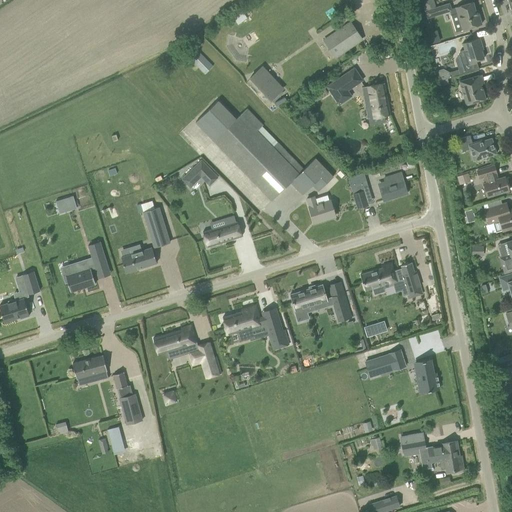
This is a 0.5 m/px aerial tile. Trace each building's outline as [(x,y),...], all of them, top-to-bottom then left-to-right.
[(429,0),(422,2),(425,10),(435,7),(432,0),(429,0)] [(456,32),(481,24),(477,10),(475,10),(472,2),(450,9),(449,3),(435,7),(425,10),(427,18),(449,11),(456,32)] [(350,22),(324,40),(336,57),(362,39),(350,22)] [(462,43),(464,50),(459,51),(457,56),(462,58),(457,67),(460,75),(477,70),(475,64),(477,63),(476,61),(484,58),(480,46),(482,45),(479,38),(462,43)] [(196,49),(188,57),(205,74),(213,66),(196,49)] [(251,75),(249,78),(270,100),(282,89),(263,68),(253,77),(251,75)] [(353,68),(327,86),(339,104),(352,95),(349,90),(362,82),(353,68)] [(447,79),(451,78),(451,77),(460,75),(458,69),(448,72),(443,68),(437,70),(441,81),(447,79)] [(481,74),(459,81),(466,104),(485,98),(481,84),(484,84),(481,74)] [(449,84),(447,79),(441,81),(437,81),(439,87),(449,84)] [(384,83),(362,87),(368,119),(384,116),(390,115),(384,83)] [(328,93),(324,88),(316,94),(312,98),(315,102),(328,93)] [(316,158),(304,169),(278,144),(262,126),(263,125),(247,108),(236,119),(218,100),(202,115),(195,122),(272,201),(290,182),(302,195),(312,185),(318,191),(333,177),(326,169),(316,158)] [(495,145),(493,145),(491,138),(477,142),(477,141),(472,143),(470,135),(458,139),(462,151),(469,149),(473,160),(496,154),(495,152),(497,152),(495,145)] [(209,169),(201,160),(188,172),(196,181),(209,169)] [(485,183),(483,183),(487,197),(509,190),(505,177),(497,179),(495,173),(496,173),(494,166),(484,168),(477,171),(479,178),(484,177),(485,183)] [(363,173),(348,178),(350,184),(356,202),(358,208),(368,205),(362,186),(367,184),(363,173)] [(401,173),(391,176),(384,178),(386,186),(379,189),(383,201),(407,193),(401,173)] [(458,176),(460,184),(470,181),(468,173),(458,176)] [(72,196),(67,197),(71,209),(76,207),(72,196)] [(309,207),(314,223),(335,216),(330,200),(317,205),(314,196),(306,198),(309,207)] [(240,201),(234,202),(236,210),(242,209),(240,201)] [(502,230),(510,228),(511,226),(511,209),(508,210),(506,204),(502,205),(488,209),(485,210),(489,223),(493,222),(496,232),(502,230)] [(144,213),(155,249),(171,244),(159,208),(144,213)] [(474,215),(472,209),(464,211),(466,217),(474,215)] [(202,231),(207,247),(242,236),(237,221),(236,221),(234,215),(224,218),(226,224),(202,231)] [(511,240),(506,242),(510,254),(500,258),(504,273),(509,271),(511,270),(511,240)] [(100,242),(88,245),(92,257),(95,268),(96,268),(107,264),(100,242)] [(483,255),(483,247),(472,247),(472,255),(483,255)] [(122,258),(127,274),(157,264),(152,249),(141,252),(140,248),(129,251),(131,256),(122,258)] [(71,272),(63,275),(65,283),(67,282),(68,283),(70,292),(95,284),(91,269),(90,269),(90,268),(88,262),(79,264),(78,262),(69,265),(71,272)] [(382,268),(360,275),(365,291),(372,288),(373,288),(374,294),(385,291),(383,285),(402,279),(407,295),(408,298),(422,294),(415,271),(414,271),(411,262),(401,265),(402,268),(393,271),(391,263),(382,266),(382,268)] [(33,271),(22,275),(28,295),(40,291),(33,271)] [(511,303),(511,302),(511,280),(511,281),(509,274),(499,277),(502,288),(509,286),(510,292),(508,293),(511,303)] [(323,284),(290,295),(294,310),(297,321),(308,318),(306,312),(316,309),(315,304),(327,300),(323,284)] [(330,297),(338,322),(352,318),(344,293),(330,297)] [(9,302),(0,304),(0,308),(4,322),(20,316),(21,317),(29,315),(24,297),(16,300),(16,298),(9,301),(9,302)] [(241,309),(242,311),(222,317),(228,334),(238,331),(240,340),(251,337),(248,328),(261,324),(255,305),(241,309)] [(273,349),(289,345),(284,329),(282,330),(279,318),(265,322),(273,349)] [(178,348),(196,343),(190,325),(181,328),(181,329),(153,338),(158,354),(167,352),(169,358),(180,355),(178,348)] [(371,326),(364,328),(367,337),(374,335),(371,326)] [(201,362),(206,378),(221,373),(216,356),(214,357),(209,342),(197,346),(196,346),(197,349),(188,351),(192,364),(201,362)] [(495,346),(491,354),(497,358),(502,351),(495,346)] [(393,370),(405,366),(405,364),(404,364),(403,359),(404,359),(404,358),(403,358),(403,357),(403,356),(402,357),(400,352),(401,351),(400,350),(388,354),(365,361),(368,369),(377,366),(380,373),(393,369),(393,370)] [(511,353),(494,360),(497,368),(511,362),(511,353)] [(106,370),(102,354),(72,362),(76,378),(84,376),(86,382),(107,376),(106,370)] [(417,369),(415,370),(417,380),(419,380),(421,392),(423,392),(424,393),(432,392),(432,390),(439,389),(438,386),(439,385),(438,383),(439,383),(438,382),(437,382),(437,380),(438,380),(438,379),(437,379),(437,377),(437,376),(436,377),(436,373),(433,373),(430,360),(415,363),(417,369)] [(116,389),(118,388),(123,387),(127,386),(123,372),(112,375),(116,389)] [(123,387),(118,388),(121,398),(119,398),(126,425),(143,421),(136,394),(132,395),(130,385),(127,386),(123,387)] [(173,391),(162,394),(165,404),(176,401),(173,391)] [(100,422),(102,432),(107,431),(112,454),(123,451),(117,419),(100,422)] [(58,434),(68,431),(66,421),(55,424),(58,434)] [(370,423),(363,425),(365,433),(372,431),(370,423)] [(420,433),(407,435),(409,443),(421,441),(420,433)] [(379,437),(371,439),(374,449),(382,447),(379,437)] [(102,454),(108,452),(104,438),(98,440),(102,454)] [(410,451),(420,449),(425,448),(424,440),(421,441),(409,443),(410,451)] [(431,461),(439,460),(459,456),(456,441),(441,444),(442,446),(432,448),(432,447),(425,448),(420,449),(423,469),(432,467),(431,461)] [(453,471),(453,470),(463,468),(460,456),(459,456),(439,460),(441,470),(445,469),(445,473),(453,471)] [(449,477),(439,479),(440,485),(450,483),(449,477)] [(371,505),(372,508),(372,511),(380,511),(399,506),(396,496),(384,500),(385,503),(373,507),(373,505),(371,505)]
